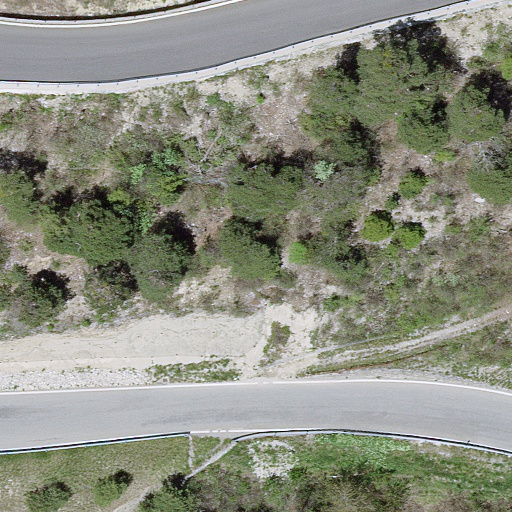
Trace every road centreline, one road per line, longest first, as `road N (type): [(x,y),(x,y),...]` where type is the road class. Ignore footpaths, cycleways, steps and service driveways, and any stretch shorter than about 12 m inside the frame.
road 1 (tertiary): [(511,430),(391,405),(0,419)]
road 2 (tertiary): [(0,42),(84,43),(297,0)]
